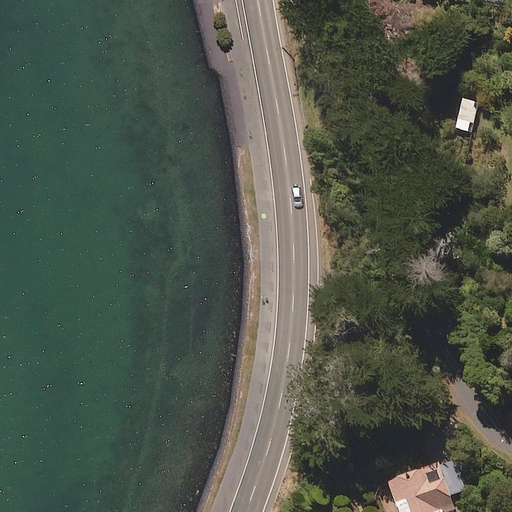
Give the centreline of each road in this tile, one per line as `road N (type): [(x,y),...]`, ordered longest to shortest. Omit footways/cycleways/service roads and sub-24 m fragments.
road 1 (residential): [(292,212),(352,252),(471,403),(511,437)]
road 2 (secondary): [(292,212),(288,376),(244,511)]
road 3 (secondary): [(258,0),(292,212)]
